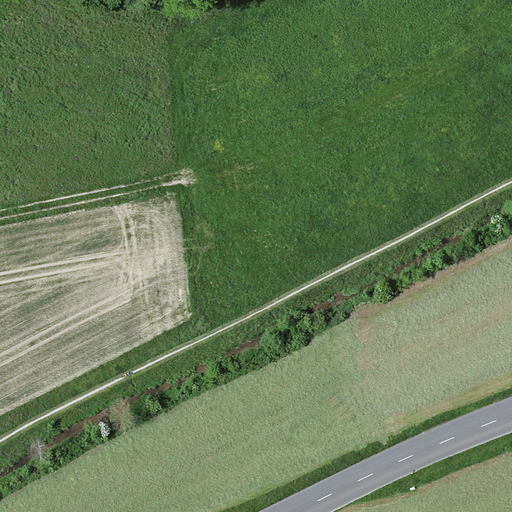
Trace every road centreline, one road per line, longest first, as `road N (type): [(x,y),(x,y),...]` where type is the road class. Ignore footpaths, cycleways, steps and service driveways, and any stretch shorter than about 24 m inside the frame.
road 1 (secondary): [(298,511),(511,415)]
road 2 (track): [(0,218),(186,181)]
